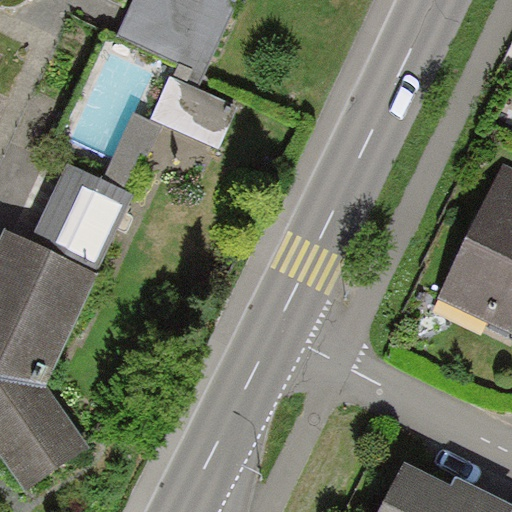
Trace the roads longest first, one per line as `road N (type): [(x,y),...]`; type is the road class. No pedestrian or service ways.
road 1 (secondary): [(434,0),(276,325)]
road 2 (residential): [(276,325),(511,449)]
road 3 (secondary): [(276,325),(181,511)]
